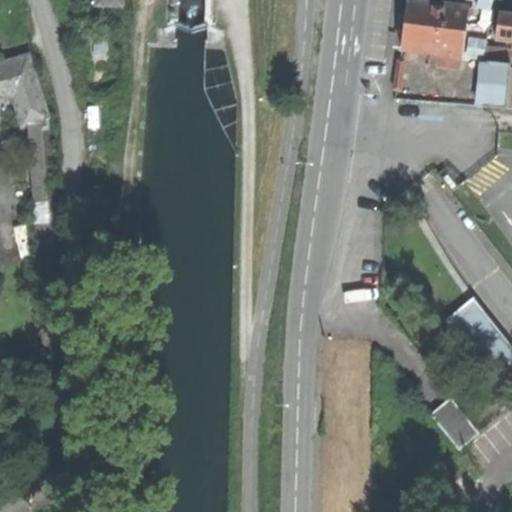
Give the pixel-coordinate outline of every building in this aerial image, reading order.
[(429,67),(462,71),(468,10),(453,8),(454,0),(437,0),(438,0),(436,0),(432,0),(431,5),(409,2),(403,51),(431,55),(429,67)] [(511,13),(500,12),(495,42),(511,43),(511,13)] [(511,68),(511,59),(511,52),(486,49),(484,62),(488,63),(484,107),(507,109),(511,68)] [(37,265),(48,265),(40,121),(47,118),(36,82),(28,54),(0,62),(0,101),(10,98),(19,127),(27,125),(37,265)] [(494,383),(511,368),(511,355),(482,319),(469,302),(445,321),(494,383)] [(456,442),(472,430),(447,399),(433,412),(456,442)] [(59,446),(59,443),(51,413),(18,419),(26,454),(59,446)]
